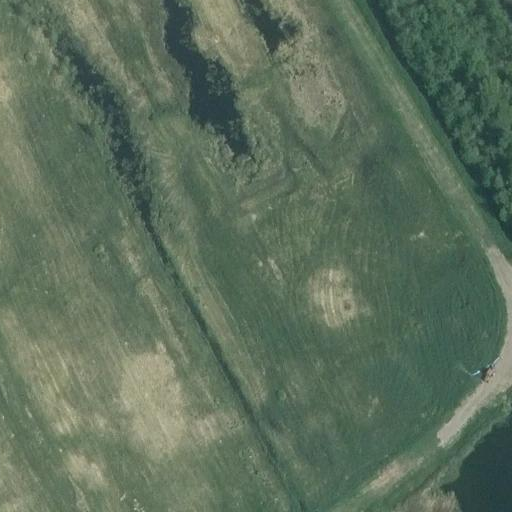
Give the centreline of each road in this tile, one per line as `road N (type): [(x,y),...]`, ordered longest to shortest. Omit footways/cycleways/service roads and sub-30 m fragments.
road 1 (track): [(341,0),(511,304)]
road 2 (track): [(511,352),(445,431),(347,511)]
